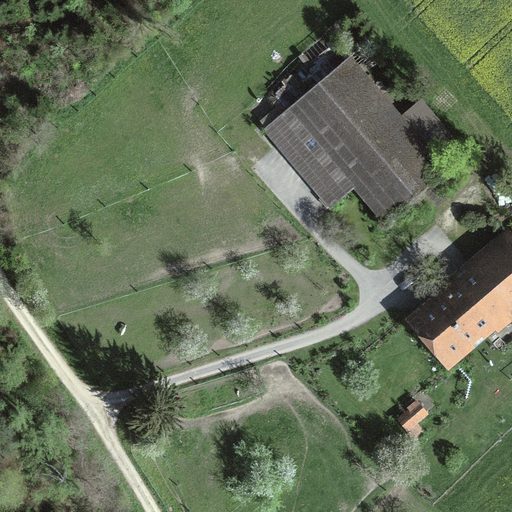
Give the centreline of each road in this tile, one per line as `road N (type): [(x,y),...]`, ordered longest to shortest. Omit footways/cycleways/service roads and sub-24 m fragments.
road 1 (track): [(89,406),(329,328),(434,253)]
road 2 (track): [(0,272),(153,511)]
